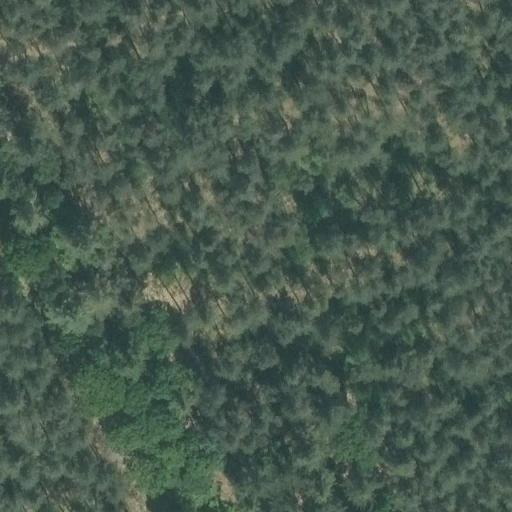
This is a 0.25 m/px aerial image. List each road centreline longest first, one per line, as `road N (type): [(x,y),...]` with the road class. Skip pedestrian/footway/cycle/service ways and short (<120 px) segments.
road 1 (track): [(0,225),(153,511)]
road 2 (track): [(258,0),(0,66)]
